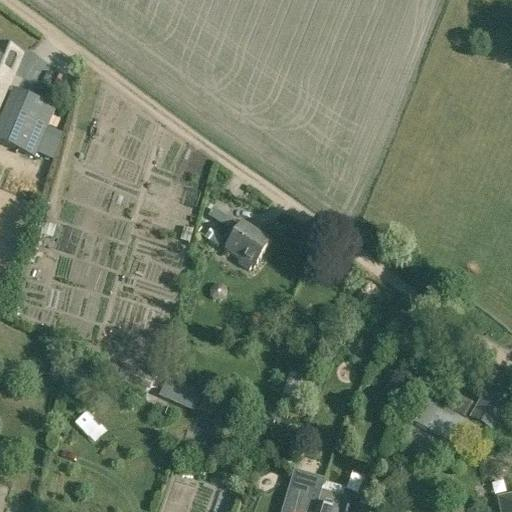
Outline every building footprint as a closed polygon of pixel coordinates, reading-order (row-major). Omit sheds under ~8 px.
[(0,111),(21,54),(0,45),(0,111)] [(55,110),(13,92),(0,123),(0,144),(34,159),(55,110)] [(238,264),(250,272),(252,269),(255,271),(272,244),(243,225),(225,252),(240,261),(238,264)] [(210,231),(205,239),(218,247),(223,239),(210,231)] [(117,378),(121,368),(109,364),(105,374),(117,378)] [(122,365),(121,368),(117,378),(149,389),(154,376),(122,365)] [(413,392),(425,400),(441,375),(428,367),(413,392)] [(184,410),(192,413),(200,392),(166,378),(158,399),(184,410)] [(469,421),(492,434),(492,433),(511,445),(511,443),(511,428),(500,421),(510,403),(488,390),(478,407),(469,421)] [(197,408),(212,415),(219,399),(203,392),(201,396),(202,396),(197,408)] [(454,411),(469,421),(478,407),(462,398),(454,411)] [(414,425),(464,453),(477,430),(427,402),(414,425)] [(81,429),(94,437),(102,424),(90,416),(81,429)] [(266,430),(276,434),(280,425),(270,421),(266,430)] [(205,447),(221,452),(228,431),(212,426),(205,447)] [(318,507),(321,494),(324,484),(325,482),(295,473),(288,496),(299,500),(295,511),(316,511),(318,507)] [(356,511),(358,506),(321,494),(318,507),(316,511),(356,511)] [(511,511),(511,496),(498,500),(500,511),(511,511)]
